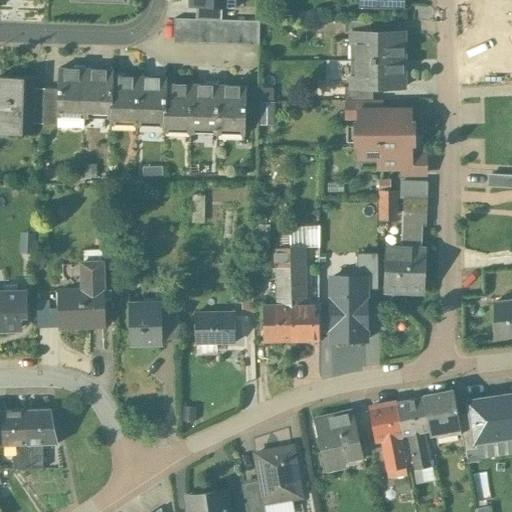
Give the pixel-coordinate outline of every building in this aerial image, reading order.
[(191,0),(191,7),(197,7),(222,8),(237,8),(237,6),(228,6),(228,0),(191,0)] [(222,8),(197,7),(196,19),(199,19),(211,19),(222,20),(222,8)] [(187,19),(174,18),(174,42),(186,43),(187,19)] [(196,19),(187,19),(186,43),(198,43),(199,19),(196,19)] [(211,19),(199,19),(198,43),(210,43),(211,19)] [(222,20),(211,19),(210,43),(222,44),(223,20),(222,20)] [(235,20),(223,20),(222,44),(234,44),(235,20)] [(247,20),(235,20),(234,44),(246,44),(247,20)] [(260,21),(247,20),(246,44),(259,45),(260,21)] [(370,20),(344,20),(344,33),(352,33),(352,32),(370,32),(370,20)] [(370,32),(352,32),(352,33),(352,60),(403,60),(403,32),(370,32)] [(403,60),(352,60),(353,87),(353,88),(373,88),(403,88),(403,60)] [(86,69),(58,69),(58,89),(57,111),(58,111),(62,111),(84,112),(86,69)] [(113,70),(86,69),(84,112),(85,112),(111,112),(112,76),(113,70)] [(139,76),(112,76),(111,112),(111,118),(138,119),(139,76)] [(166,77),(139,76),(138,119),(165,120),(166,84),(166,77)] [(33,78),(0,77),(0,128),(9,129),(9,122),(34,123),(34,134),(34,137),(35,138),(35,124),(35,122),(32,122),(33,88),(33,78)] [(192,84),(166,84),(165,120),(164,126),(191,127),(192,84)] [(219,85),(192,84),(191,127),(218,128),(219,85)] [(246,86),(219,85),(218,128),(245,129),(246,86)] [(373,88),(353,88),(353,87),(345,87),(345,100),(346,100),(373,100),(373,88)] [(45,88),(33,88),(32,122),(35,122),(35,124),(43,124),(45,88)] [(58,89),(45,88),(43,124),(58,125),(58,111),(57,111),(58,89)] [(271,122),(272,100),(259,99),(259,121),(271,122)] [(373,100),(346,100),(346,119),(359,119),(359,112),(375,112),(382,111),(382,100),(373,100)] [(84,112),(62,111),(62,126),(67,126),(84,127),(85,112),(84,112)] [(375,112),(359,112),(359,119),(359,125),(356,125),(356,143),(360,143),(360,156),(380,156),(380,167),(408,166),(407,155),(410,155),(410,142),(413,142),(413,124),(409,124),(409,111),(382,111),(375,112)] [(34,123),(9,122),(9,129),(0,128),(0,133),(34,134),(34,123)] [(511,175),(491,174),(490,187),(511,187),(511,175)] [(400,182),(400,198),(427,199),(428,183),(400,182)] [(396,191),(380,191),(380,213),(396,213),(396,191)] [(427,212),(403,211),(402,225),(422,226),(426,226),(427,212)] [(270,225),(256,225),(255,248),(270,248),(270,225)] [(303,225),(303,247),(319,247),(319,225),(303,225)] [(401,249),(387,248),(385,290),(423,292),(425,250),(421,250),(422,226),(402,225),(401,249)] [(292,248),(278,248),(278,268),(292,267),(292,248)] [(306,267),(306,248),(292,248),(292,267),(306,267)] [(82,289),(58,290),(60,326),(106,324),(103,260),(81,261),(82,289)] [(292,304),(292,267),(278,268),(278,304),(292,304)] [(306,296),(306,267),(292,267),(292,304),(302,304),(306,296)] [(331,338),(365,337),(364,278),(331,278),(331,338)] [(27,293),(0,293),(0,329),(22,329),(22,316),(27,316),(27,293)] [(251,295),(241,295),(241,317),(252,317),(251,295)] [(511,298),(507,299),(508,307),(488,309),(491,341),(511,338),(511,298)] [(161,303),(129,304),(130,345),(162,344),(162,336),(161,303)] [(179,336),(178,303),(161,303),(162,336),(179,336)] [(278,304),(265,304),(265,340),(293,341),(292,304),(278,304)] [(302,304),(292,304),(293,341),(318,340),(319,304),(302,304)] [(234,313),(195,314),(196,344),(235,343),(234,313)] [(453,391),(423,397),(429,430),(429,434),(460,428),(458,415),(453,391)] [(511,431),(507,396),(469,401),(470,413),(475,442),(476,441),(511,435),(511,431)] [(423,397),(397,402),(403,435),(408,435),(413,460),(418,458),(417,454),(427,453),(423,431),(429,430),(423,397)] [(397,402),(370,407),(377,440),(382,439),(386,460),(397,458),(397,462),(403,461),(398,436),(403,435),(397,402)] [(51,409),(27,409),(26,410),(28,456),(28,468),(42,468),(42,443),(58,443),(51,409)] [(26,410),(1,410),(3,445),(22,444),(22,448),(18,448),(18,456),(13,456),(14,468),(28,468),(28,456),(26,410)] [(351,411),(318,419),(322,434),(319,435),(327,468),(347,463),(344,451),(359,447),(351,411)] [(470,413),(458,415),(460,428),(461,434),(464,450),(477,449),(476,441),(475,442),(470,413)] [(292,447),(256,453),(261,480),(265,503),(301,496),(292,447)] [(472,472),(477,495),(490,493),(485,470),(472,472)] [(261,480),(243,484),(248,511),(266,511),(265,503),(261,480)] [(228,511),(226,491),(186,497),(188,511),(228,511)]
